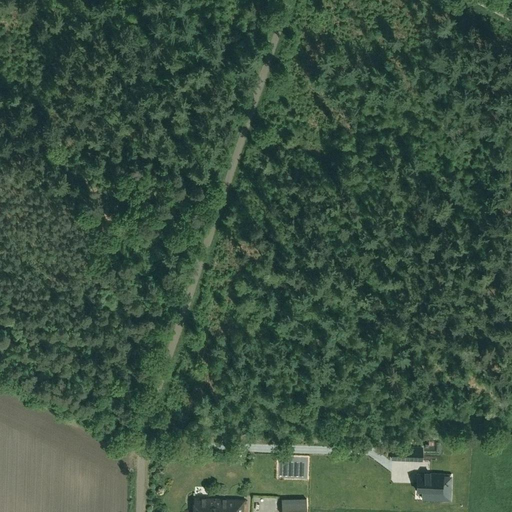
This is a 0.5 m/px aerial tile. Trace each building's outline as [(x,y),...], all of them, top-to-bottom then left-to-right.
[(392,447),(392,459),(400,460),(400,447),(392,447)] [(414,448),(414,460),(421,460),(422,448),(414,448)] [(453,475),(414,476),(415,500),(452,501),(452,488),(453,475)] [(245,511),(246,501),(194,498),(193,511),(245,511)] [(291,511),(307,511),(306,498),(283,500),(283,511),(291,511)]
